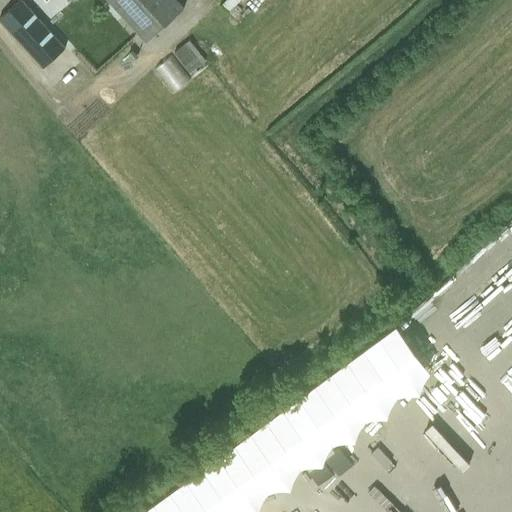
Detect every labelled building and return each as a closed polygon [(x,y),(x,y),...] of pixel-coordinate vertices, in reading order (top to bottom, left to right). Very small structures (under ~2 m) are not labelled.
[(21,0),(19,0),(0,17),(0,20),(43,68),(65,48),(21,0)] [(109,0),(120,12),(133,0),(109,0)] [(174,0),(133,0),(120,12),(147,42),(183,9),(174,0)] [(233,0),(227,6),(237,18),(259,0),(233,0)] [(190,41),(174,53),(190,74),(206,62),(190,41)] [(311,407),(150,511),(257,511),(258,508),(432,395),(461,396),(462,377),(434,334),(448,325),(454,325),(454,318),(450,311),(436,310),(312,391),(311,407)] [(382,445),(374,452),(396,476),(404,469),(382,445)]
